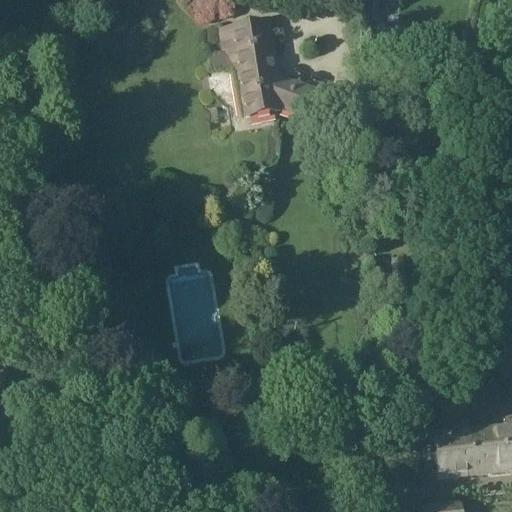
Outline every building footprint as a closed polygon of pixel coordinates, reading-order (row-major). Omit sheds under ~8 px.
[(275,127),(278,117),(279,113),(279,110),(327,129),(337,102),(273,78),(264,26),(255,28),(220,33),(224,56),(240,81),(243,102),(239,103),(219,106),(221,107),(224,109),(227,110),(231,134),(275,127)] [(366,54),(380,65),(396,44),(381,33),(366,54)] [(418,247),(439,243),(434,213),(412,217),(418,247)] [(487,431),(492,477),(511,474),(511,418),(502,420),(503,429),(487,431)] [(439,482),(492,477),(487,431),(469,433),(468,422),(447,424),(448,435),(434,436),(439,482)] [(181,485),(177,449),(160,451),(162,487),(181,485)]
